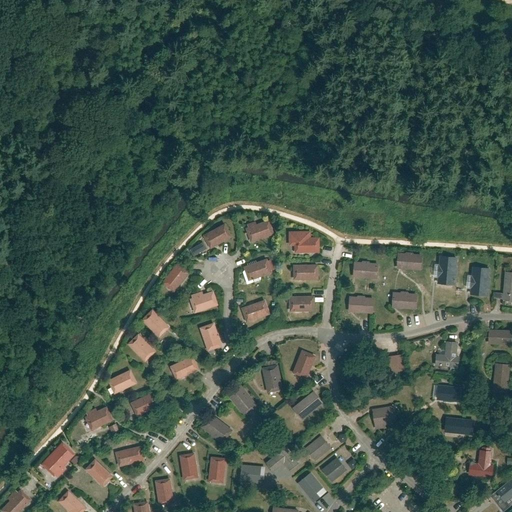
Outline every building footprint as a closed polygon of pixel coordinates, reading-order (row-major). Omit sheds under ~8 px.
[(269,222),(243,230),(247,243),(273,235),(269,222)] [(215,249),(235,240),(229,225),(209,234),(215,249)] [(311,230),(289,231),(290,247),(310,247),(311,254),(322,254),(322,237),(312,237),(311,230)] [(420,259),(395,258),(393,277),(418,279),(420,259)] [(244,266),(249,281),(273,274),(268,259),(244,266)] [(380,265),(354,263),(353,278),(379,279),(380,265)] [(320,265),(293,264),(292,280),(320,281),(320,265)] [(457,267),(441,265),(439,286),(455,288),(457,267)] [(173,296),(191,278),(179,266),(161,283),(173,296)] [(488,269),(470,268),(469,288),(487,289),(488,269)] [(418,293),(393,291),(392,310),(417,312),(418,293)] [(197,313),(218,306),(214,293),(193,300),(197,313)] [(313,298),(292,298),(292,312),(313,312),(313,298)] [(375,298),(348,298),(348,314),(374,315),(375,298)] [(265,301),(242,310),(247,323),(271,314),(265,301)] [(153,314),(143,325),(159,339),(169,328),(153,314)] [(220,342),(215,326),(200,331),(205,347),(220,342)] [(511,330),(491,330),(491,341),(511,341),(511,330)] [(151,351),(142,337),(128,347),(137,360),(151,351)] [(317,358),(302,352),(294,372),(308,378),(317,358)] [(460,354),(437,353),(436,373),(459,373),(460,354)] [(192,356),(172,367),(180,381),(200,370),(192,356)] [(511,364),(496,363),(493,384),(510,385),(511,364)] [(280,367),(263,371),(269,395),(286,391),(280,367)] [(114,395),(136,385),(131,372),(109,381),(114,395)] [(244,387),(231,396),(245,416),(258,407),(244,387)] [(323,404),(314,392),(292,408),(301,420),(323,404)] [(428,406),(458,408),(459,394),(429,392),(428,406)] [(153,393),(135,403),(141,415),(159,406),(153,393)] [(104,406),(82,418),(88,431),(111,420),(104,406)] [(396,406),(373,409),(375,428),(398,425),(396,406)] [(233,431),(212,414),(201,428),(222,445),(233,431)] [(443,431),(472,438),(475,424),(446,418),(443,431)] [(331,446),(320,434),(304,447),(315,459),(331,446)] [(41,465),(53,476),(73,455),(61,444),(41,465)] [(300,464),(284,445),(275,453),(277,456),(267,464),(274,473),(285,465),(290,472),(300,464)] [(141,448),(116,453),(120,467),(144,463),(141,448)] [(493,478),(494,451),(481,450),(480,464),(469,464),(468,477),(493,478)] [(195,455),(180,457),(183,480),(199,478),(195,455)] [(346,467),(336,455),(320,468),(331,480),(346,467)] [(227,460),(213,459),(209,483),(224,485),(227,460)] [(85,470),(102,487),(112,478),(95,460),(85,470)] [(266,468),(242,465),(240,483),(264,485),(266,468)] [(326,490),(310,471),(298,481),(314,500),(326,490)] [(511,479),(497,491),(508,505),(511,502),(511,479)] [(171,480),(157,482),(161,506),(175,504),(171,480)] [(19,511),(29,500),(16,489),(0,507),(5,511),(19,511)] [(60,502),(69,511),(85,511),(87,510),(70,493),(60,502)]
